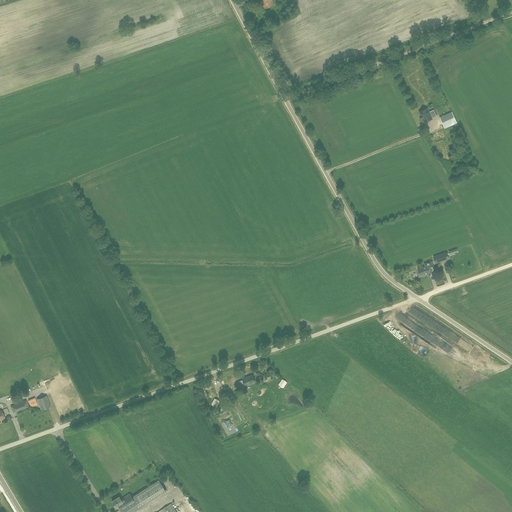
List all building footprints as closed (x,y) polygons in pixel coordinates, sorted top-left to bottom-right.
[(261,0),(264,9),(274,5),(272,0),(261,0)] [(424,123),(432,119),(428,108),(419,112),(421,115),(420,116),(421,120),(422,119),(424,123)] [(445,128),(457,123),(452,113),(440,118),(445,128)] [(449,259),(447,252),(433,257),(436,263),(449,259)] [(424,264),(425,266),(418,269),(420,277),(423,275),(424,276),(428,274),(429,277),(436,275),(431,262),(424,264)] [(416,326),(411,330),(416,336),(421,332),(416,326)] [(448,354),(452,348),(444,342),(440,348),(448,354)] [(242,388),(255,383),(252,375),(242,379),(243,380),(239,382),(237,376),(220,382),(224,392),(238,387),(237,387),(241,385),(242,388)] [(41,410),(50,407),(47,396),(37,399),(41,410)] [(26,401),(11,407),(13,413),(28,407),(26,401)] [(250,414),(252,411),(244,401),(241,403),(250,414)] [(124,511),(131,511),(142,506),(165,491),(159,480),(130,499),(127,495),(121,499),(119,496),(111,501),(115,507),(118,505),(122,511),(123,510),(124,511)]
